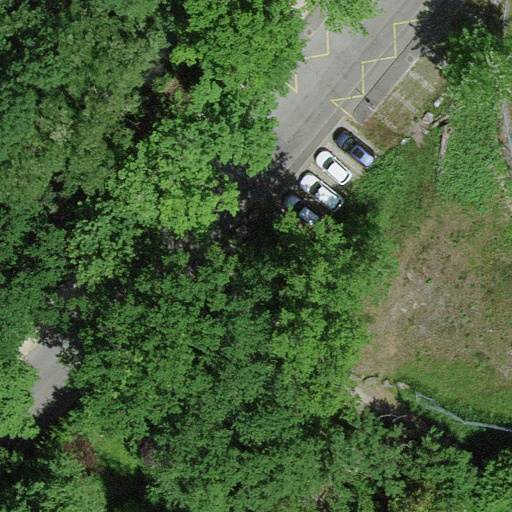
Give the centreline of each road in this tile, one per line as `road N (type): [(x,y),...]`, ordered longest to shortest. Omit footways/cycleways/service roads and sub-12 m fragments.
road 1 (unclassified): [(386,0),(169,257),(0,434)]
road 2 (track): [(499,511),(412,418),(169,257)]
